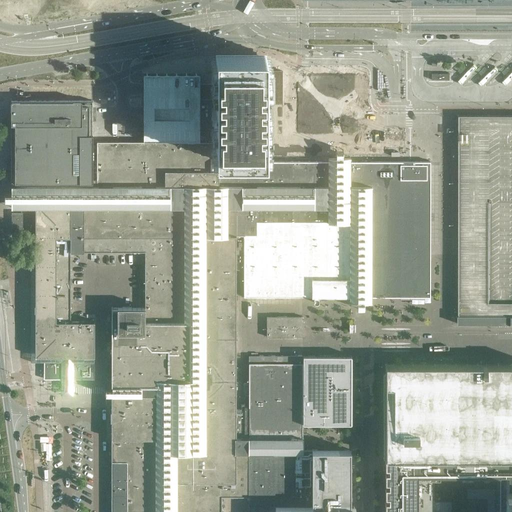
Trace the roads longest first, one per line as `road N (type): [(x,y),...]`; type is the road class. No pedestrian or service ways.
road 1 (tertiary): [(511,36),(298,33),(275,31),(253,15)]
road 2 (unclassified): [(10,419),(100,415),(102,300)]
road 3 (tertiary): [(364,50),(511,47)]
road 4 (unknown): [(314,343),(310,311),(267,298),(253,305),(250,329),(276,342)]
